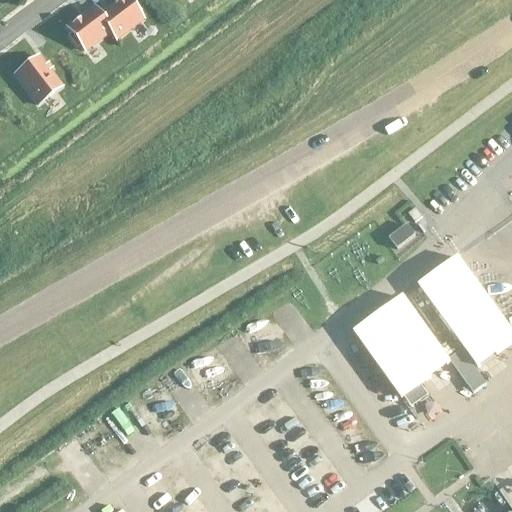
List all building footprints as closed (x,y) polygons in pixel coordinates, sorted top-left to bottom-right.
[(109,34),(115,42),(142,21),(137,15),(140,13),(131,1),(128,4),(125,0),(120,0),(98,17),(110,33),(109,34)] [(98,17),(92,9),(66,29),(70,35),(67,37),(76,49),(79,47),(84,53),(109,34),(110,33),(98,17)] [(37,107),(61,88),(38,58),(14,77),(37,107)] [(415,237),(407,227),(389,241),(397,251),(415,237)] [(429,280),(419,288),(478,370),(511,344),(511,333),(458,259),(429,280)] [(333,276),(334,296),(355,295),(354,275),(333,276)] [(464,355),(450,364),(473,396),(487,387),(464,355)] [(134,424),(150,454),(163,447),(146,417),(134,424)] [(338,437),(350,453),(369,438),(357,422),(338,437)]
